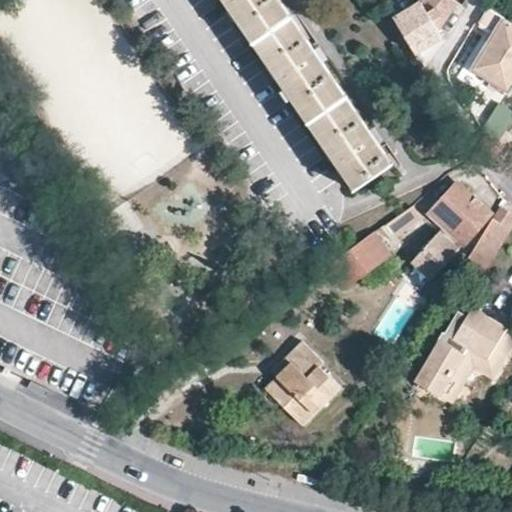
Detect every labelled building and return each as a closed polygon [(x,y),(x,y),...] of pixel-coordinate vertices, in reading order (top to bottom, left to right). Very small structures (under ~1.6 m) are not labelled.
[(395,163),(282,0),(224,0),(241,24),(355,190),(395,163)] [(460,6),(450,0),(423,0),(421,4),(394,20),(413,53),(441,35),(460,6)] [(503,17),(488,7),(479,23),(494,32),(503,17)] [(511,81),(511,22),(503,17),(473,68),(507,89),(511,81)] [(444,40),(441,35),(413,53),(414,54),(424,67),(431,59),(444,40)] [(503,141),(511,125),(511,111),(499,104),(484,130),(503,141)] [(490,214),(456,183),(429,212),(464,243),(490,214)] [(511,211),(500,204),(463,265),(480,275),(511,222),(511,211)] [(425,217),(416,205),(396,219),(402,229),(405,232),(425,217)] [(396,219),(394,217),(370,235),(356,244),(329,267),(343,286),(387,254),(385,250),(397,240),(395,235),(402,229),(396,219)] [(436,226),(410,255),(431,274),(457,245),(436,226)] [(489,356),(482,367),(493,374),(511,343),(511,328),(474,305),(468,314),(460,309),(417,379),(451,400),(465,378),(453,370),(469,344),(489,356)] [(287,363),(273,376),(263,386),(300,423),(338,384),(317,364),(320,359),(299,338),(281,356),(287,363)] [(474,363),(482,367),(489,356),(469,344),(453,370),(465,378),(474,363)] [(268,369),(273,376),(287,363),(281,356),(268,369)]
